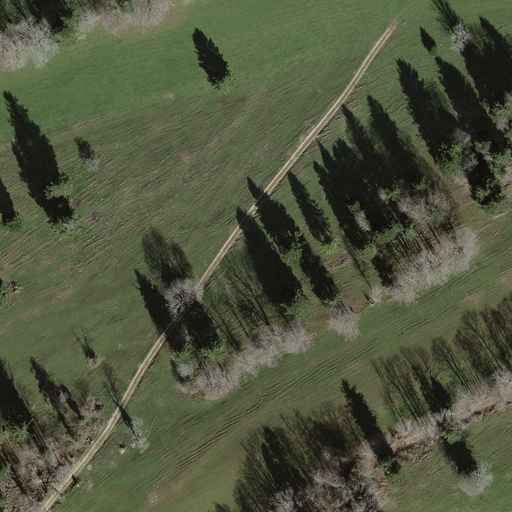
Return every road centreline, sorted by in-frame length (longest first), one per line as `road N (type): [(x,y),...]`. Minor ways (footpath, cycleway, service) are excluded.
road 1 (track): [(399,17),(234,234),(104,434),(42,511)]
road 2 (trunk): [(341,0),(511,272)]
